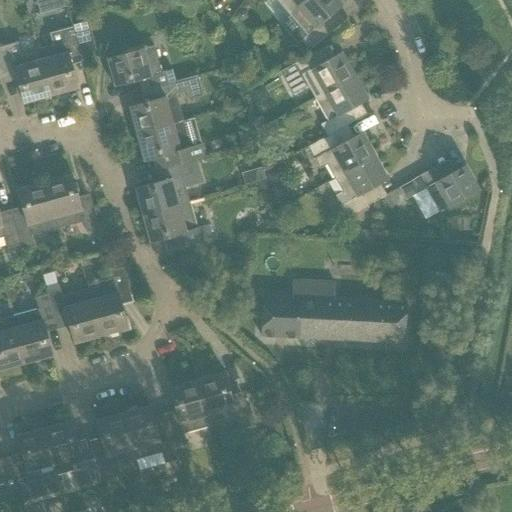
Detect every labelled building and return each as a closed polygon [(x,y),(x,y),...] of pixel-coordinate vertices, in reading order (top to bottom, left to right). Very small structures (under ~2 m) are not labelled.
[(64,0),(27,0),(31,14),(66,5),(64,0)] [(280,23),(290,15),(277,0),(266,0),(263,3),(280,23)] [(277,0),(290,15),(306,0),(277,0)] [(335,0),(306,0),(290,15),(307,34),(301,40),(310,50),(329,34),(320,24),(336,10),(342,5),(341,4),(340,5),(335,0)] [(241,10),(236,14),(237,20),(243,22),(248,18),(247,12),(241,10)] [(320,24),(329,34),(345,20),(336,10),(320,24)] [(290,15),(280,23),(297,42),(301,40),(307,34),(290,15)] [(72,23),(73,27),(81,54),(95,50),(87,19),(72,23)] [(53,43),(37,48),(50,96),(77,88),(74,75),(69,57),(81,54),(73,27),(60,31),(50,33),(53,43)] [(18,42),(0,47),(0,76),(15,73),(24,103),(50,96),(37,48),(21,52),(18,42)] [(147,89),(155,87),(176,81),(172,69),(160,72),(153,46),(106,59),(114,86),(144,77),(147,89)] [(288,67),(279,72),(289,91),(306,82),(315,98),(353,76),(340,54),(342,53),(341,52),(334,56),(317,66),(310,54),(305,57),(293,64),(288,67)] [(128,107),(135,134),(183,121),(176,95),(186,92),(188,99),(201,95),(196,76),(176,81),(155,87),(158,98),(128,107)] [(321,124),(327,136),(330,135),(350,124),(343,113),(368,99),(367,98),(366,98),(353,76),(315,98),(328,121),(321,124)] [(190,147),(201,144),(194,118),(183,121),(190,147)] [(260,118),(251,123),(259,136),(267,131),(260,118)] [(152,158),(155,170),(195,159),(205,157),(201,144),(190,147),(183,121),(135,134),(143,161),(152,158)] [(327,164),(334,178),(373,156),(360,134),(362,133),(361,132),(336,146),(330,135),(327,136),(308,147),(320,168),(327,164)] [(210,141),(212,152),(224,150),(221,139),(210,141)] [(373,156),(334,178),(342,192),(335,196),(347,217),(369,204),(363,193),(381,183),(387,179),(387,178),(385,179),(373,156)] [(158,182),(134,188),(142,215),(189,202),(184,187),(202,182),(195,159),(155,170),(158,182)] [(419,192),(426,188),(439,212),(479,189),(478,188),(477,189),(464,167),(466,166),(465,165),(458,169),(440,179),(434,168),(412,180),(399,188),(406,200),(412,196),(419,192)] [(265,177),(262,166),(241,173),(244,184),(265,177)] [(278,170),(266,173),(269,184),(281,181),(278,170)] [(71,174),(44,181),(57,228),(79,222),(83,221),(86,232),(99,228),(91,201),(80,204),(71,174)] [(26,219),(14,222),(20,244),(21,250),(34,246),(31,235),(57,228),(44,181),(17,189),(26,219)] [(281,181),(269,184),(273,196),(285,193),(281,181)] [(363,193),(369,204),(382,197),(387,194),(381,183),(363,193)] [(406,200),(399,188),(387,194),(382,197),(389,209),(406,200)] [(439,212),(426,188),(419,192),(412,196),(425,219),(439,212)] [(189,202),(142,215),(149,243),(164,239),(167,250),(183,245),(210,238),(207,225),(196,228),(189,202)] [(0,217),(0,237),(4,236),(8,248),(20,244),(14,222),(12,217),(1,220),(0,217)] [(350,239),(372,241),(372,232),(350,230),(350,239)] [(114,282),(87,289),(100,336),(128,329),(119,297),(131,294),(123,267),(111,270),(114,282)] [(260,335),(402,342),(406,302),(334,299),(335,282),(293,279),(292,297),(263,295),(260,335)] [(47,294),(46,295),(53,316),(64,313),(73,344),(100,336),(87,289),(61,296),(58,285),(45,289),(47,294)] [(38,309),(11,316),(24,364),(51,356),(42,325),(54,322),(53,316),(46,295),(35,298),(38,309)] [(0,370),(24,364),(11,316),(0,319),(0,370)] [(223,372),(196,379),(208,426),(234,419),(237,430),(250,426),(242,399),(231,402),(223,372)] [(165,421),(169,432),(173,448),(185,444),(182,433),(208,426),(196,379),(169,387),(177,417),(165,421)] [(149,405),(122,412),(135,459),(160,452),(163,463),(176,459),(173,448),(169,432),(157,435),(149,405)] [(103,450),(91,453),(99,481),(111,478),(108,467),(135,459),(122,412),(95,420),(103,450)] [(75,438),(70,421),(43,428),(56,475),(73,470),(77,484),(80,486),(99,481),(91,453),(86,435),(75,438)] [(24,465),(12,468),(19,491),(21,500),(34,497),(33,492),(59,485),(56,475),(43,428),(16,435),(24,465)] [(0,484),(3,484),(6,494),(19,491),(11,463),(0,466),(0,484)]
